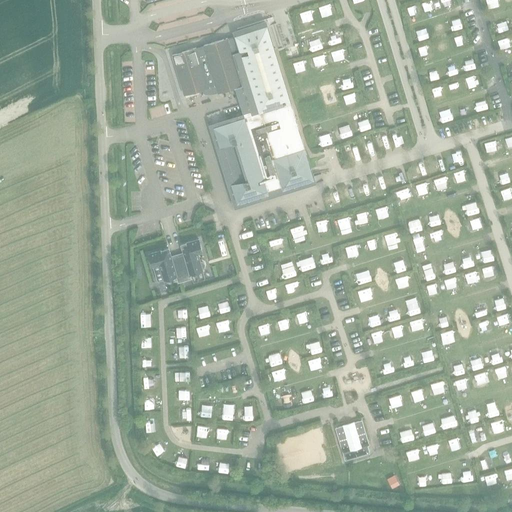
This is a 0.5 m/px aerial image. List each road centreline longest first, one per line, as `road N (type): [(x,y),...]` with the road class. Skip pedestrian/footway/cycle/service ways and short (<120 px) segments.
road 1 (unclassified): [(307,511),(169,497),(147,488),(124,463),(113,419),(96,0)]
road 2 (unknown): [(436,147),(511,372)]
